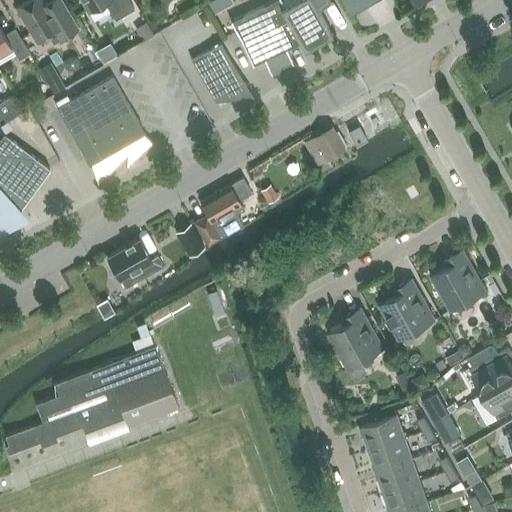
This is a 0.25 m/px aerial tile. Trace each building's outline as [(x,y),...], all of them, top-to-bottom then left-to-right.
[(43,0),(27,0),(17,7),(37,41),(49,34),(54,42),(78,28),(61,0),(51,0),(45,4),(43,0)] [(82,0),(89,11),(105,2),(116,20),(135,9),(129,0),(82,0)] [(321,43),(319,41),(332,34),(318,8),(329,0),(297,0),(287,7),(281,0),(280,0),(243,16),(231,22),(241,39),(253,64),(264,59),(271,74),(294,63),(287,48),(300,42),(305,50),(309,47),(309,49),(321,43)] [(0,56),(13,49),(19,59),(30,53),(15,28),(5,34),(0,25),(0,56)] [(108,40),(94,48),(102,61),(115,52),(108,40)] [(221,42),(192,59),(215,101),(234,90),(249,94),(245,87),(247,86),(221,42)] [(113,76),(57,107),(88,160),(90,159),(106,174),(133,147),(139,153),(151,141),(140,130),(143,128),(113,76)] [(0,101),(0,112),(2,116),(21,105),(14,94),(0,101)] [(306,140),(319,162),(345,147),(332,124),(306,140)] [(368,141),(367,139),(360,128),(349,134),(358,148),(368,141)] [(6,135),(0,143),(0,232),(17,222),(13,217),(50,168),(6,135)] [(229,185),(201,201),(207,213),(194,220),(207,244),(242,223),(236,212),(243,208),(238,199),(250,191),(243,178),(230,185),(229,185)] [(266,201),(276,193),(267,181),(257,189),(266,201)] [(203,246),(190,223),(176,232),(189,254),(203,246)] [(139,238),(107,256),(125,287),(164,264),(157,254),(151,258),(139,238)] [(486,291),(463,250),(444,260),(448,267),(432,276),(451,311),(486,291)] [(412,279),(393,289),(397,295),(380,305),(400,339),(435,320),(412,279)] [(373,360),(374,358),(372,355),(383,349),(360,308),(342,318),(345,324),(329,333),(349,368),(360,362),(362,365),(364,365),(365,365),(367,365),(368,365),(369,364),(371,363),(372,362),(373,361),(373,360)] [(484,393),(511,376),(511,361),(511,360),(511,359),(511,352),(508,346),(498,352),(492,343),(468,357),(473,366),(470,368),(484,393)] [(155,344),(54,382),(59,394),(36,403),(43,421),(20,430),(5,435),(9,444),(5,445),(9,454),(82,426),(85,432),(134,414),(137,422),(179,406),(155,344)] [(511,376),(484,393),(498,418),(511,409),(511,376)] [(425,411),(439,404),(431,389),(417,397),(425,411)] [(369,449),(405,437),(397,415),(361,427),(369,449)] [(423,431),(431,427),(424,416),(417,420),(423,431)] [(431,427),(423,431),(429,442),(437,438),(431,427)] [(377,471),(412,458),(405,437),(369,449),(377,471)] [(471,453),(457,457),(463,475),(476,470),(471,453)] [(446,471),(453,467),(447,456),(440,460),(446,471)] [(384,492),(419,480),(412,458),(377,471),(384,492)] [(453,467),(446,471),(452,482),(460,478),(453,467)] [(390,511),(396,511),(427,501),(419,480),(384,492),(390,511)] [(475,510),(482,506),(476,495),(469,499),(475,510)] [(430,511),(427,501),(396,511),(430,511)]
